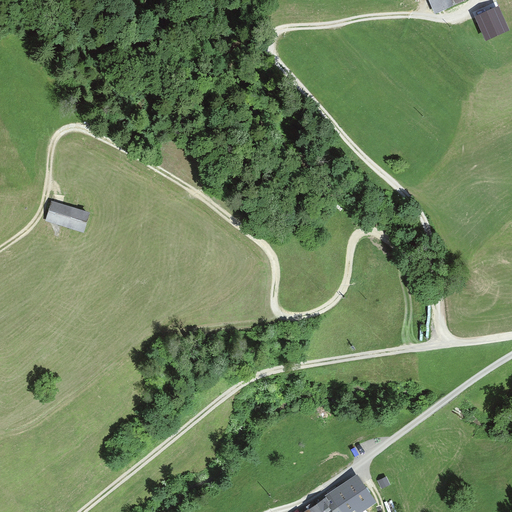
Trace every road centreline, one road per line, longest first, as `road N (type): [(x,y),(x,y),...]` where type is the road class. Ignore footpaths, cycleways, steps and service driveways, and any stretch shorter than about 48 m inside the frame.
road 1 (track): [(0,248),(36,217),(54,139),(66,126),(171,171),(258,241),(275,267),(275,315),(293,320),(343,289),(355,234),(375,228),(439,311),(448,344)]
road 2 (track): [(439,311),(428,230),(415,206),(276,62),(270,43),(275,30),(363,18),(446,22),(476,0)]
road 3 (track): [(511,340),(307,362),(267,376),(220,399),(81,511)]
road 4 (residential): [(511,359),(279,511)]
